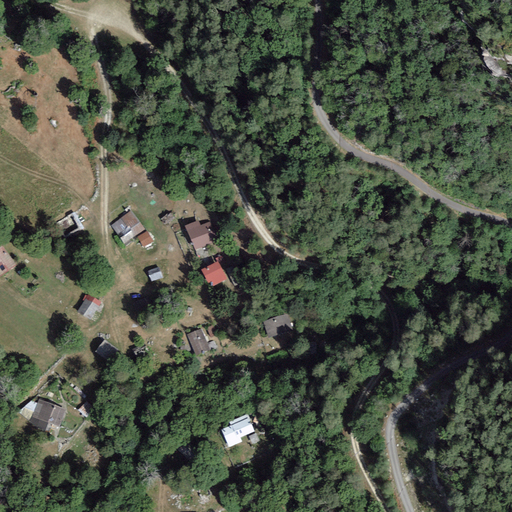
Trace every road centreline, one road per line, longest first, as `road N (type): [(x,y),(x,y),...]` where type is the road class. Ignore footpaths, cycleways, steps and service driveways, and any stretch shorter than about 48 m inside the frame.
road 1 (track): [(122,0),(218,142),(271,246),(365,279),(391,309),(390,354),(352,428),(386,511)]
road 2 (track): [(319,0),(316,98),(334,136),(449,204),(511,228)]
road 3 (track): [(511,327),(396,415),(392,455),(411,511)]
